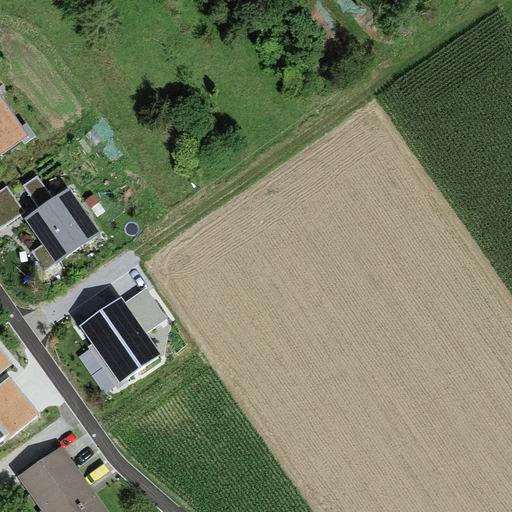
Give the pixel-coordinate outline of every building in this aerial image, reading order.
[(0,156),(21,142),(24,146),(38,137),(27,121),(22,124),(0,91),(0,156)] [(39,209),(26,217),(45,245),(34,252),(45,269),(100,232),(70,188),(55,198),(39,175),(23,186),(39,209)] [(7,185),(0,190),(0,229),(25,211),(7,185)] [(93,344),(89,347),(118,389),(131,380),(129,376),(162,353),(149,334),(170,320),(146,286),(126,300),(122,294),(80,324),(93,344)] [(0,346),(0,373),(13,363),(0,346)] [(0,442),(7,437),(9,439),(42,413),(11,376),(0,384),(0,442)] [(17,479),(40,511),(107,511),(63,448),(17,479)]
